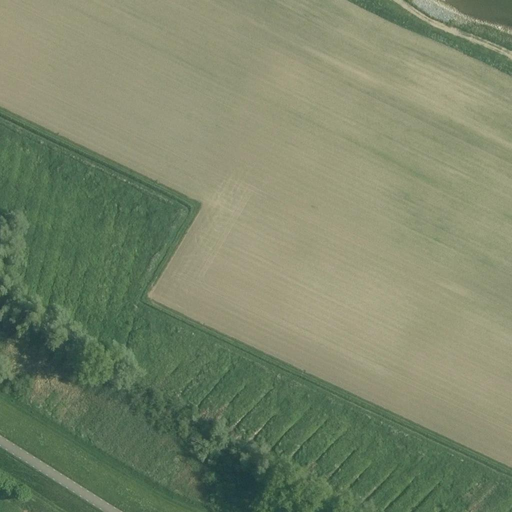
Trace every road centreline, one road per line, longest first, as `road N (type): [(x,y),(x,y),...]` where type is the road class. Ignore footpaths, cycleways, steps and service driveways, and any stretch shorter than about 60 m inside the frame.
road 1 (track): [(511,58),(387,0)]
road 2 (tertiary): [(113,511),(0,440)]
